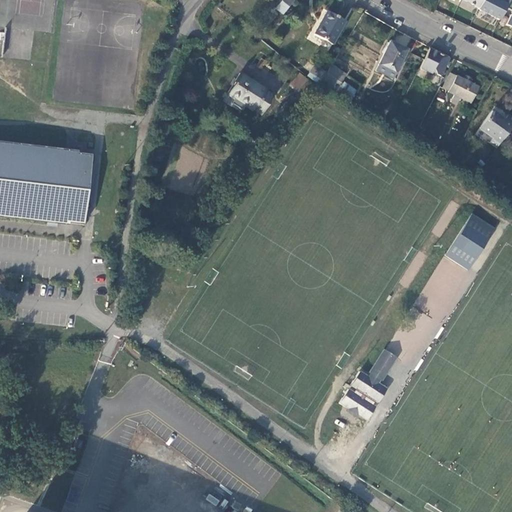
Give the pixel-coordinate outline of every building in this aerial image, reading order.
[(281,0),(275,8),(282,14),(293,0),(281,0)] [(481,0),(478,7),(477,9),(499,20),(505,8),(508,0),(481,0)] [(332,43),(345,21),(326,11),(314,32),(332,43)] [(391,79),(406,49),(390,41),(375,70),(391,79)] [(429,48),(419,67),(438,77),(448,59),(429,48)] [(309,72),(322,80),(326,73),(313,65),(309,72)] [(322,80),(321,81),(349,101),(352,98),(349,95),(341,89),(338,87),(345,75),(331,65),(326,73),(322,80)] [(266,89),(240,74),(226,96),(253,112),(254,110),(261,115),(273,95),(265,91),(266,89)] [(478,87),(469,83),(462,79),(456,76),(455,77),(449,74),(442,88),(448,91),(448,92),(453,95),(450,101),(455,104),(459,97),(470,103),(478,87)] [(306,95),(315,84),(309,79),(300,90),(302,91),(305,94),(306,95)] [(341,89),(349,95),(352,91),(345,85),(341,89)] [(300,99),(301,101),(306,95),(305,94),(302,91),(297,97),(300,99)] [(300,99),(297,97),(295,95),(289,102),(294,107),(300,99)] [(294,107),(289,102),(288,101),(277,113),(284,119),(294,107)] [(488,143),(495,148),(511,125),(511,124),(511,118),(508,115),(504,120),(491,111),(479,128),(492,137),(488,143)] [(414,131),(420,123),(412,118),(406,126),(414,131)] [(398,129),(396,131),(411,141),(414,135),(409,132),(408,134),(398,129)] [(426,141),(416,134),(413,140),(423,146),(426,141)] [(90,154),(0,143),(0,220),(84,230),(90,154)] [(467,271),(494,228),(471,214),(444,255),(467,271)] [(350,385),(355,389),(373,401),(376,402),(385,389),(378,384),(368,378),(359,371),(350,385)] [(371,375),(368,378),(378,384),(379,381),(371,375)] [(355,389),(352,393),(371,405),(373,401),(355,389)] [(337,404),(346,411),(357,417),(363,421),(373,407),(371,405),(352,393),(346,390),(337,404)] [(357,417),(346,411),(344,414),(355,420),(357,417)]
